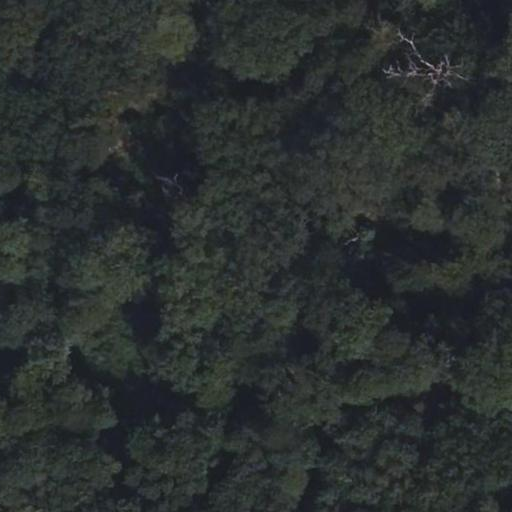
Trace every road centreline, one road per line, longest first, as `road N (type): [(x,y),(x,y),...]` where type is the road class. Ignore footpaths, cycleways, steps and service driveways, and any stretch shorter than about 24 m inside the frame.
road 1 (track): [(0,462),(511,401)]
road 2 (track): [(511,54),(398,0)]
